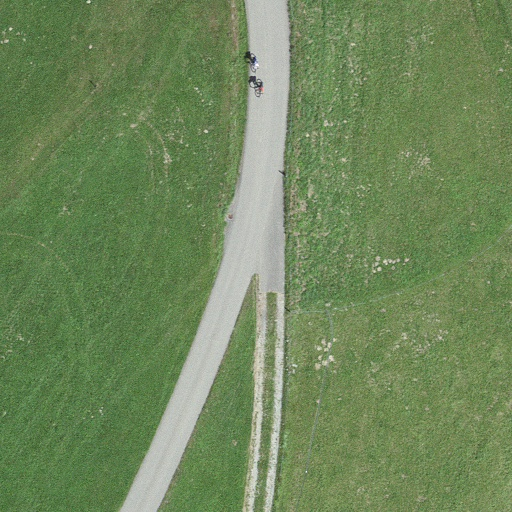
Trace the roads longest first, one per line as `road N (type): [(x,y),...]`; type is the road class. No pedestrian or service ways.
road 1 (unclassified): [(138,511),(234,280),(261,175),(265,0)]
road 2 (track): [(256,511),(271,301),(261,175)]
